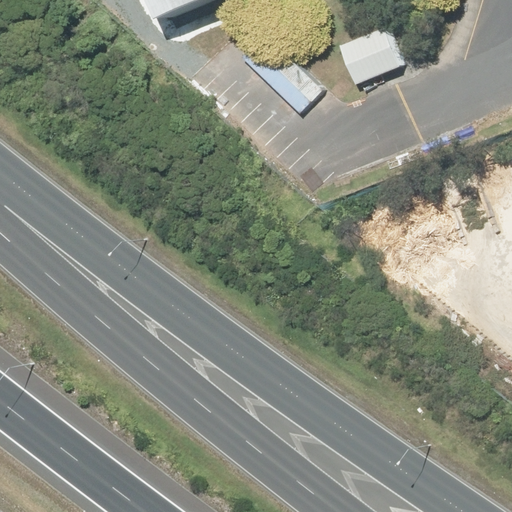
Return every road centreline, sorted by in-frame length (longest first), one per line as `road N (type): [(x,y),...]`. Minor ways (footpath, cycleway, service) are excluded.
road 1 (trunk): [(0,170),(156,294),(465,511)]
road 2 (motorway): [(0,223),(192,395),(344,511)]
road 3 (motorway): [(0,403),(143,511)]
